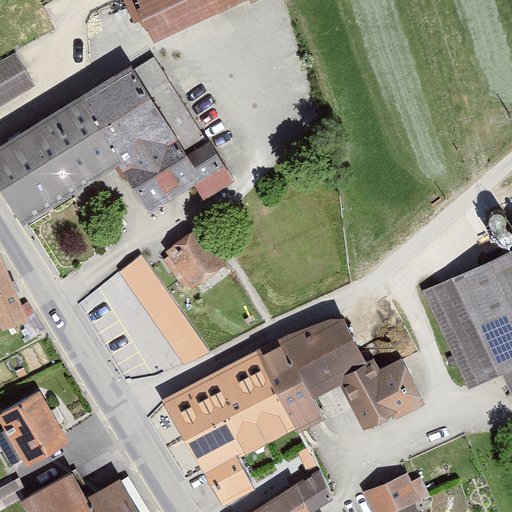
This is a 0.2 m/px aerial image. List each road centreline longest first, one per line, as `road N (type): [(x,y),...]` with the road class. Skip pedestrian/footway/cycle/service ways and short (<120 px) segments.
road 1 (track): [(116,397),(135,398),(357,291),(511,157)]
road 2 (tertiary): [(182,511),(0,212)]
road 3 (unknown): [(387,265),(460,424)]
